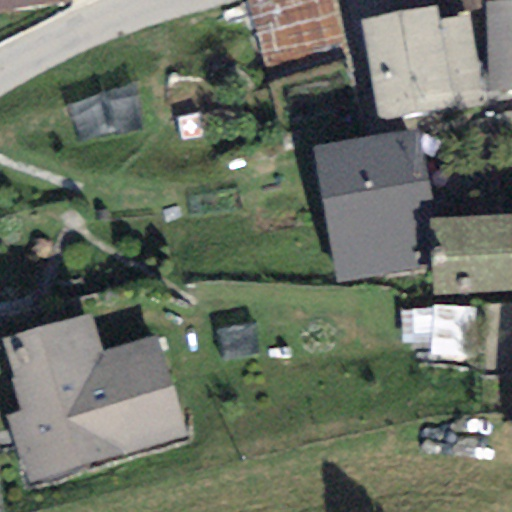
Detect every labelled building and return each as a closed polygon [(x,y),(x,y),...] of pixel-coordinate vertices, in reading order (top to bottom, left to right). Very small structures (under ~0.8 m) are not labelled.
[(0,0),(0,11),(66,4),(65,0),(0,0)] [(244,0),(260,68),(344,49),(331,0),(244,0)] [(431,0),(340,0),(344,23),(359,19),(432,7),(431,0)] [(436,0),(437,6),(439,16),(466,12),(486,8),(485,0),(436,0)] [(511,0),(485,0),(486,8),(487,96),(511,95),(511,0)] [(359,19),(368,69),(472,51),(466,12),(439,16),(437,6),(432,7),(359,19)] [(481,102),(472,51),(368,69),(377,120),(481,102)] [(415,130),(311,146),(336,283),(431,264),(427,218),(435,217),(415,130)] [(511,213),(435,217),(427,218),(431,264),(433,297),(511,289),(511,213)] [(94,312),(0,337),(0,347),(17,408),(3,412),(23,484),(184,441),(156,338),(105,352),(94,312)]
